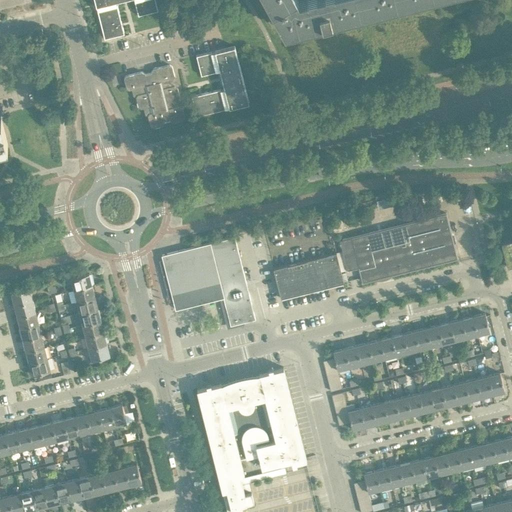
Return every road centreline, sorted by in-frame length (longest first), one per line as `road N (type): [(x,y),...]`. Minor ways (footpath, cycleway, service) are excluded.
road 1 (secondary): [(511,97),(139,190)]
road 2 (secondary): [(144,218),(511,140)]
road 3 (residential): [(300,337),(496,293)]
road 4 (residential): [(330,456),(511,411)]
road 5 (residential): [(0,412),(159,373)]
road 6 (residential): [(159,373),(300,337)]
road 7 (residential): [(190,496),(159,373)]
road 8 (residential): [(330,456),(300,337)]
